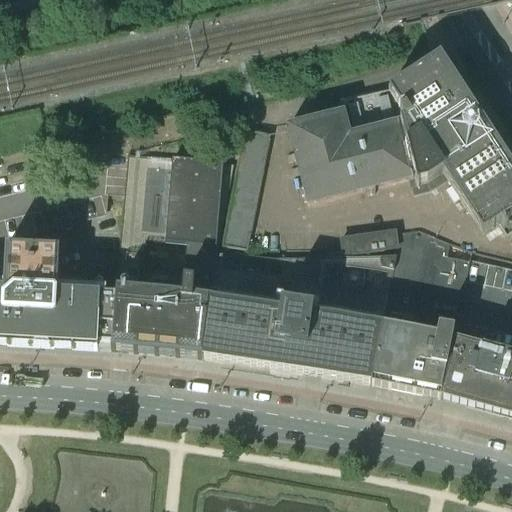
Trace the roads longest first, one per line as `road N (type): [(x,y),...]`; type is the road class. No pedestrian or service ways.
road 1 (primary): [(511,481),(400,452),(183,414),(0,398)]
road 2 (primary): [(441,0),(511,108)]
